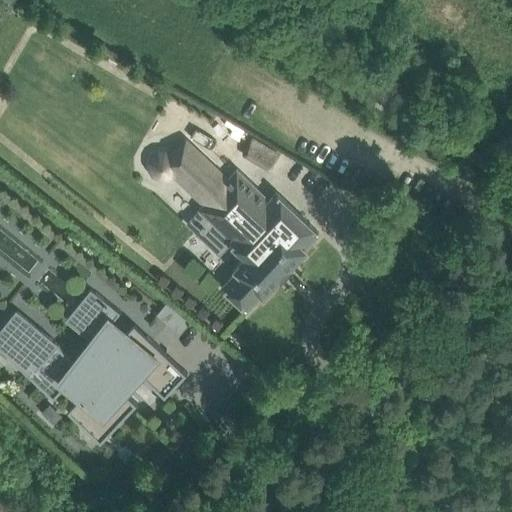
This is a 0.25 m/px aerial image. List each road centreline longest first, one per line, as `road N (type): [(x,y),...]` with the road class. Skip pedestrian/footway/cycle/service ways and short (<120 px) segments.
road 1 (unclassified): [(279,511),(511,271)]
road 2 (unknown): [(319,471),(189,365)]
